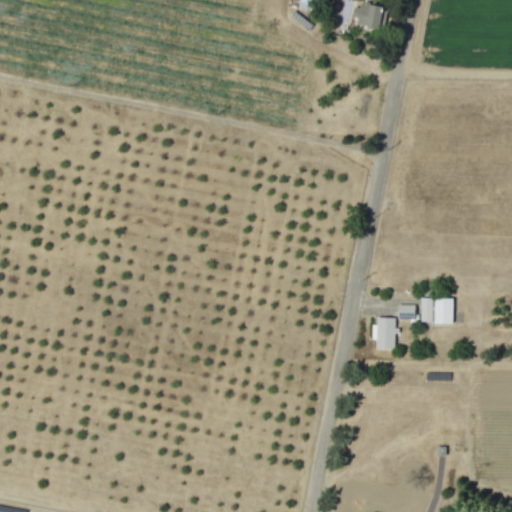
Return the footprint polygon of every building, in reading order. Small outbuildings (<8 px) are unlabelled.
[(298,0),(297,8),(310,10),(312,0),(298,0)] [(382,30),(386,7),(360,2),(359,8),(355,7),(352,24),(382,30)] [(420,322),(432,322),(432,298),(420,298),(420,322)] [(451,324),(452,299),(434,299),(434,323),(451,324)] [(413,320),(414,305),(397,305),(397,319),(413,320)] [(393,350),(394,318),(376,317),(375,349),(393,350)]
